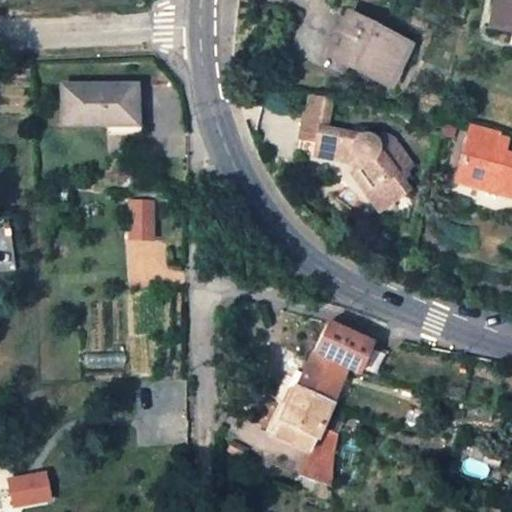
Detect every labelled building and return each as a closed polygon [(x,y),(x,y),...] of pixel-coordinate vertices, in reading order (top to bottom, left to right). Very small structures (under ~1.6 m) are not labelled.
[(511,0),(494,0),(489,26),(511,31),(511,0)] [(348,13),(327,55),(360,71),(359,74),(389,88),(410,44),(348,13)] [(360,71),(327,55),(322,66),(355,82),(359,74),(360,71)] [(136,86),(62,86),(63,126),(102,126),(102,120),(136,120),(136,117),(136,86)] [(304,115),(297,154),(352,163),(357,170),(370,188),(375,186),(388,203),(407,189),(399,181),(406,177),(402,173),(410,166),(391,139),(382,135),(375,142),(372,137),(368,136),(365,135),(360,137),(324,131),(329,98),(311,95),(308,116),(304,115)] [(102,120),(102,126),(102,129),(143,129),(143,117),(136,117),(136,120),(102,120)] [(470,126),(455,182),(511,196),(511,157),(503,155),(495,153),(500,135),(470,126)] [(495,153),(503,155),(507,137),(500,135),(495,153)] [(378,211),(388,203),(375,186),(370,188),(357,170),(351,175),(378,211)] [(153,201),(130,201),(129,239),(152,239),(153,201)] [(0,224),(0,267),(15,264),(6,223),(0,224)] [(370,344),(327,323),(313,351),(294,388),(328,405),(346,369),(356,373),(370,344)] [(328,405),(294,388),(271,434),(307,449),(332,459),(337,433),(318,426),(323,414),(328,405)] [(340,420),(344,411),(328,405),(323,414),(340,420)] [(332,459),(307,449),(299,473),(331,484),(332,459)] [(331,484),(299,473),(298,484),(331,494),(331,484)] [(49,503),(44,478),(21,483),(26,507),(49,503)] [(21,483),(10,485),(15,509),(26,507),(21,483)] [(294,488),(272,488),(272,499),(294,499),(294,488)]
